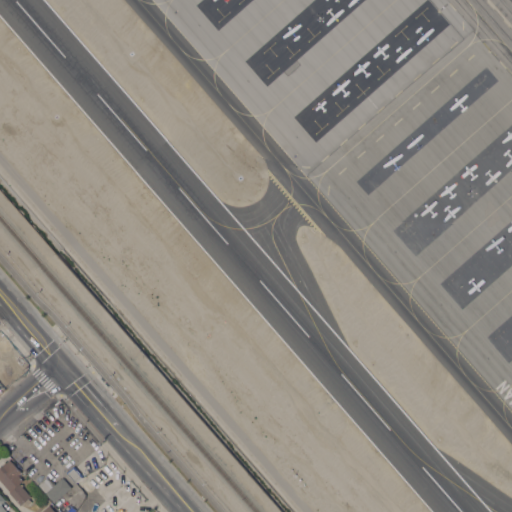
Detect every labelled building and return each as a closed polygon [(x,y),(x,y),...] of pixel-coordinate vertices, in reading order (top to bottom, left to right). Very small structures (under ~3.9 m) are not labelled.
[(0,357),(0,331),(6,338),(12,347),(0,357)] [(0,479),(0,467),(10,459),(21,472),(18,474),(23,480),(19,483),(30,496),(28,498),(31,501),(27,505),(24,502),(20,505),(9,492),(10,491),(0,479)] [(83,476),(76,482),(66,472),(74,466),(83,476)] [(46,492),(39,484),(48,476),(55,484),(46,492)] [(63,477),(71,487),(54,502),(46,492),(55,484),(63,477)]
